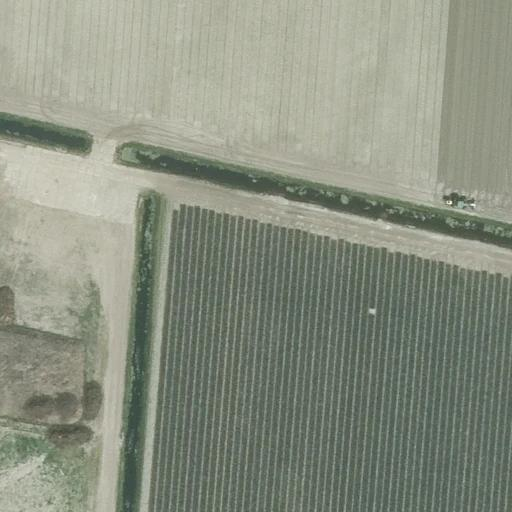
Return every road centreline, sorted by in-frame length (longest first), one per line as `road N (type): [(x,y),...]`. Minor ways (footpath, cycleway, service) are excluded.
road 1 (track): [(0,100),(511,214)]
road 2 (track): [(511,256),(133,174)]
road 3 (track): [(104,511),(133,174)]
